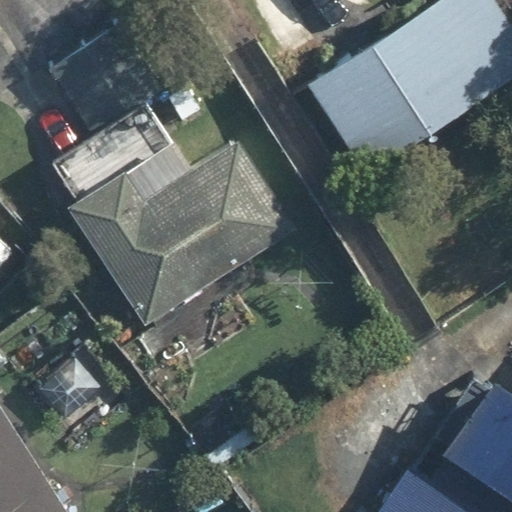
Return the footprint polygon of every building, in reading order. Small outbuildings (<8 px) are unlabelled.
[(511,74),(511,9),(506,0),(423,0),(314,69),(373,163),(511,74)] [(167,81),(124,17),(51,65),(93,129),(167,81)] [(180,133),(76,193),(148,317),(307,226),(248,124),(194,156),(180,133)] [(0,264),(16,251),(0,232),(0,264)] [(511,370),(503,364),(453,440),(511,478),(511,370)] [(0,511),(78,511),(2,391),(0,392),(0,511)] [(497,511),(417,462),(386,511),(497,511)]
